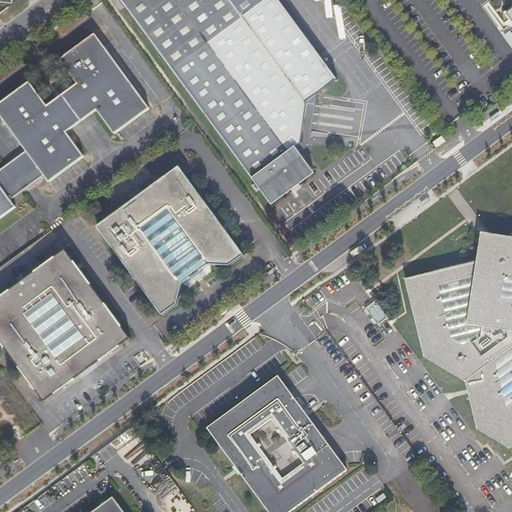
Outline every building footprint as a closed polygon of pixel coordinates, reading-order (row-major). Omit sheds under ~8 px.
[(311,173),(312,169),(296,148),(302,145),(308,104),(307,103),(337,80),(278,0),(124,0),(261,190),(262,189),(270,200),(274,200),(311,173)] [(63,95),(82,121),(97,110),(115,134),(150,108),(96,34),(60,60),(78,84),(71,89),(63,95)] [(0,114),(27,151),(45,175),(49,182),(84,156),(68,132),(82,121),(63,95),(56,99),(48,105),(30,82),(0,103),(0,114)] [(63,95),(71,89),(66,82),(58,88),(63,95)] [(52,93),(56,99),(63,95),(58,88),(52,93)] [(491,120),(498,115),(496,112),(489,117),(491,120)] [(489,157),(495,152),(493,149),(486,154),(489,157)] [(5,167),(23,191),(45,175),(27,151),(5,167)] [(0,184),(11,200),(23,191),(5,167),(0,170),(0,184)] [(230,265),(244,255),(179,168),(98,227),(164,315),(177,305),(184,283),(210,264),(230,265)] [(0,218),(16,207),(11,200),(0,184),(0,218)] [(133,190),(98,217),(103,223),(137,196),(133,190)] [(511,236),(511,237),(482,233),(478,261),(406,280),(426,356),(466,381),(479,428),(510,447),(511,445),(511,236)] [(0,341),(43,402),(131,338),(66,252),(0,299),(0,341)] [(270,511),(290,511),(348,469),(280,377),(209,429),(270,511)] [(0,438),(23,423),(0,389),(0,438)] [(125,511),(115,498),(95,511),(125,511)]
